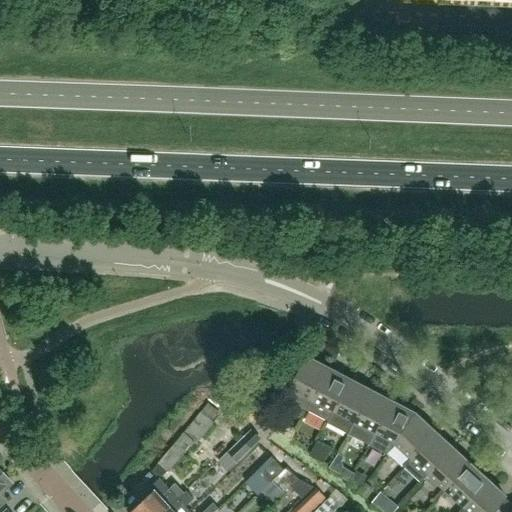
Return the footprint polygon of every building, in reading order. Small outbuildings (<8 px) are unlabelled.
[(307,410),(311,401),(328,369),(306,358),(284,399),(307,410)] [(333,412),(349,380),(328,369),(311,401),(307,410),(328,421),(333,412)] [(349,434),(369,391),(349,380),(333,412),(328,421),(327,423),(348,434),(349,434)] [(370,446),(390,402),(369,391),(349,434),(370,446)] [(388,455),(394,445),(414,414),(390,402),(370,446),(388,455)] [(164,511),(171,507),(179,499),(179,498),(185,494),(185,493),(175,484),(169,489),(160,479),(168,471),(169,472),(184,454),(194,442),(196,444),(213,424),(210,421),(217,412),(208,404),(173,445),(174,445),(159,463),(158,463),(152,472),(159,480),(151,487),(155,491),(132,511),(164,511)] [(275,425),(282,411),(272,406),(265,419),(275,425)] [(410,459),(435,433),(415,415),(414,414),(394,445),(410,459)] [(251,430),(242,438),(251,449),(261,440),(251,430)] [(421,483),(428,476),(452,449),(435,433),(410,459),(403,467),(421,483)] [(251,449),(242,438),(227,452),(237,462),(251,449)] [(323,467),(331,455),(318,446),(310,458),(323,467)] [(446,492),(470,465),(452,449),(428,476),(446,492)] [(273,481),(284,470),(274,460),(259,474),(269,485),(273,481)] [(463,508),(488,482),(470,465),(446,492),(463,508)] [(289,487),(298,479),(287,468),(284,470),(273,481),(284,492),(289,487)] [(344,477),(344,478),(350,482),(355,474),(348,470),(344,477)] [(0,493),(11,483),(0,471),(0,493)] [(350,482),(350,483),(360,489),(365,479),(355,473),(355,474),(350,482)] [(313,487),(298,479),(289,487),(301,499),(313,487)] [(506,511),(511,508),(503,501),(506,498),(488,482),(463,508),(459,511),(506,511)] [(317,488),(292,511),(312,511),(326,499),(317,488)] [(190,511),(185,507),(194,499),(187,492),(185,493),(185,494),(179,498),(179,499),(171,507),(164,511),(190,511)] [(380,493),(373,502),(383,510),(390,501),(380,493)] [(330,497),(315,511),(335,511),(340,507),(330,497)] [(215,511),(219,508),(214,503),(204,511),(215,511)]
